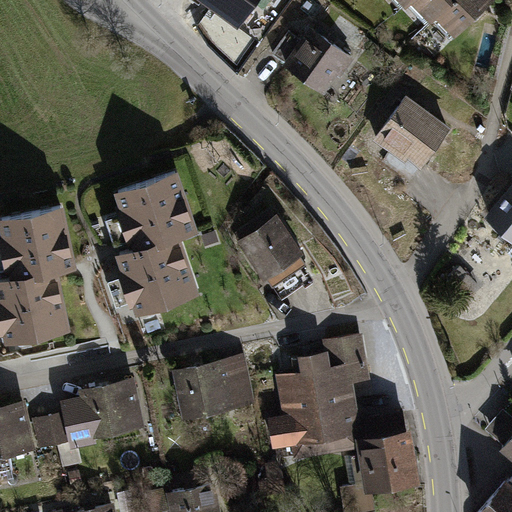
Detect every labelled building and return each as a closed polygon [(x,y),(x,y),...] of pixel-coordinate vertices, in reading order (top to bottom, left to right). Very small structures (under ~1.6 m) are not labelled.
[(203,0),(238,22),(247,7),(260,16),(269,0),(203,0)] [(403,3),(405,0),(387,0),(397,9),(403,3)] [(427,19),(446,0),(405,0),(403,3),(423,23),(427,19)] [(446,0),(427,19),(447,38),(485,0),(446,0)] [(350,57),(304,26),(277,67),(324,97),(350,57)] [(444,129),(398,98),(367,145),(413,176),(444,129)] [(113,191),(133,254),(176,241),(193,235),(173,172),(113,191)] [(511,180),(511,179),(481,217),(511,241),(511,180)] [(0,237),(0,279),(56,269),(73,265),(61,206),(0,218),(0,225),(2,237),(0,237)] [(270,217),(229,246),(256,285),(297,256),(270,217)] [(194,296),(176,241),(133,254),(119,259),(137,314),(194,296)] [(457,263),(444,277),(463,296),(476,282),(457,263)] [(67,328),(56,269),(0,279),(0,299),(1,303),(0,302),(0,329),(9,328),(11,339),(67,328)] [(292,377),(275,379),(281,425),(268,426),(273,461),(352,450),(350,439),(357,438),(349,384),(368,381),(361,335),(316,341),(318,353),(290,357),(292,377)] [(241,357),(169,370),(177,418),(249,406),(241,357)] [(131,378),(81,388),(83,396),(64,400),(72,440),(140,426),(131,378)] [(22,400),(0,405),(0,454),(33,446),(22,400)] [(511,411),(504,404),(487,422),(499,433),(511,419),(511,411)] [(64,412),(35,419),(41,445),(70,438),(64,412)] [(511,423),(490,452),(511,468),(501,481),(511,490),(511,423)] [(404,431),(357,438),(350,439),(352,450),(358,494),(412,487),(404,431)] [(511,511),(511,490),(501,481),(475,511),(511,511)] [(217,511),(212,485),(157,497),(160,511),(217,511)]
